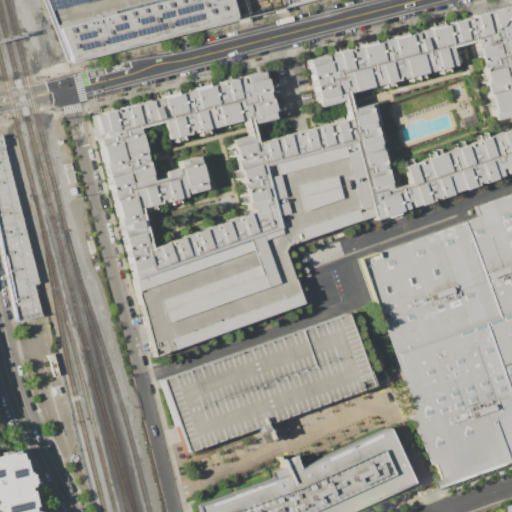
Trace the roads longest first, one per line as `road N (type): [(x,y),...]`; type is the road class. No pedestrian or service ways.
road 1 (residential): [(173,511),(82,153)]
road 2 (tertiary): [(413,0),(132,70)]
road 3 (tertiary): [(0,349),(18,410),(68,511)]
